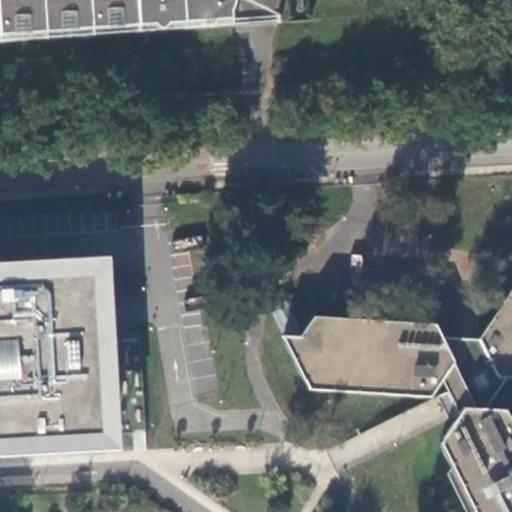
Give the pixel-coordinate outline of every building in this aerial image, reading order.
[(0,0),(0,44),(231,28),(230,12),(234,0),(0,0)] [(269,257),(279,272),(293,262),(283,247),(269,257)] [(176,248),(173,274),(204,279),(207,253),(176,248)] [(0,457),(123,450),(113,256),(0,261),(0,457)] [(511,511),(511,425),(508,417),(488,416),(499,397),(506,385),(511,385),(511,295),(480,344),(466,344),(443,344),(435,326),(312,319),(299,340),(280,339),(309,395),(431,403),(440,388),(450,407),(456,419),(438,449),(469,511),(511,511)]
